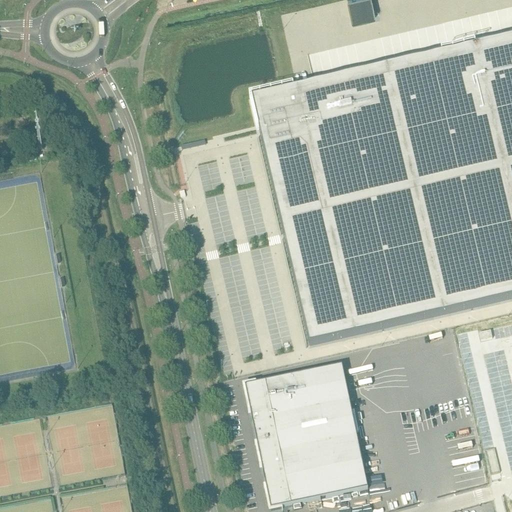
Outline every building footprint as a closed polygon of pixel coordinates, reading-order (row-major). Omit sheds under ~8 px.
[(353,23),(375,19),(371,0),(351,0),(348,1),(353,23)] [(511,41),(253,102),(285,242),(310,349),(511,301),(511,41)] [(37,160),(35,151),(33,143),(26,144),(30,161),(37,160)] [(484,354),(481,341),(495,339),(494,331),(461,337),(465,358),(484,354)] [(256,386),(246,388),(251,412),(248,412),(248,413),(251,413),(257,444),(255,444),(255,445),(257,444),(262,466),(259,467),(260,467),(262,467),(266,487),(264,487),(264,488),(266,487),(271,511),(282,509),(282,511),(283,511),(283,509),(292,507),(368,491),(342,368),(257,386),(256,383),(256,386)]
